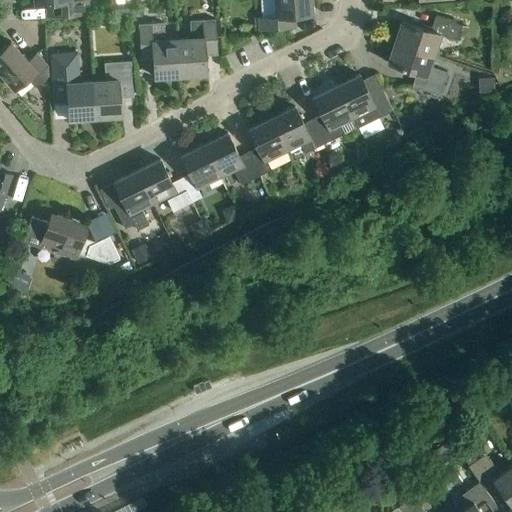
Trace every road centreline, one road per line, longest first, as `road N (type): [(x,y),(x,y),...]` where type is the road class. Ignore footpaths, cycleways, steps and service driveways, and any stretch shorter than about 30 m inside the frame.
road 1 (residential): [(348,0),(336,33),(84,166),(57,164),(29,148),(0,113)]
road 2 (primary): [(319,379),(253,397),(0,502)]
road 3 (primary): [(59,511),(319,379)]
road 4 (primary): [(319,379),(511,291)]
